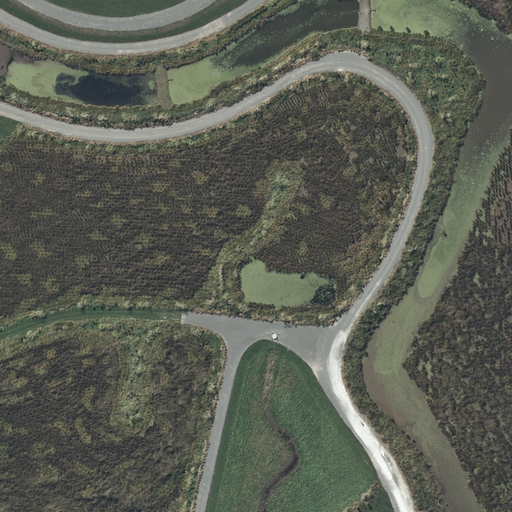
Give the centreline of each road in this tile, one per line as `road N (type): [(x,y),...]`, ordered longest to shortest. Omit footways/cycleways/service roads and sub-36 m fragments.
road 1 (track): [(0,107),(106,132),(169,129),(225,112),(325,62),(355,64),(385,83),(418,145),(416,177),(398,229),(331,353),(333,387),(403,511)]
road 2 (track): [(331,353),(239,321),(175,311),(93,309),(0,327)]
road 3 (track): [(258,0),(174,41),(120,49),(47,40),(0,16)]
road 4 (track): [(30,0),(62,14),(133,22),(198,0)]
